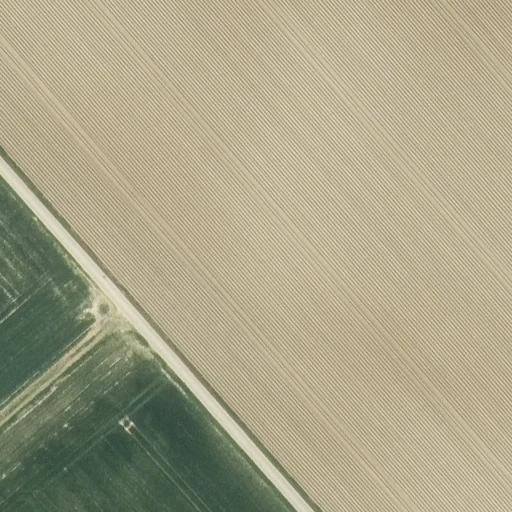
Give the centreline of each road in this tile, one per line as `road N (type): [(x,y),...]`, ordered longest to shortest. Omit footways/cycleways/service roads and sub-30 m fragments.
road 1 (unclassified): [(303,511),(0,162)]
road 2 (track): [(0,413),(127,307)]
